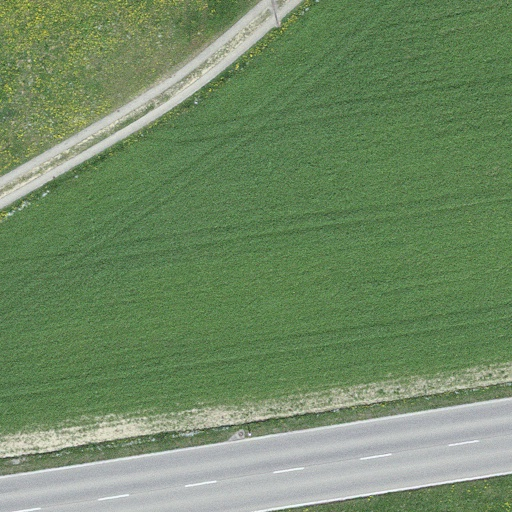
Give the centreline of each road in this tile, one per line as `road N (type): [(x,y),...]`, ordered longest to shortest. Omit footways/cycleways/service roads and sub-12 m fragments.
road 1 (primary): [(511,434),(8,511)]
road 2 (track): [(282,0),(162,101),(0,194)]
